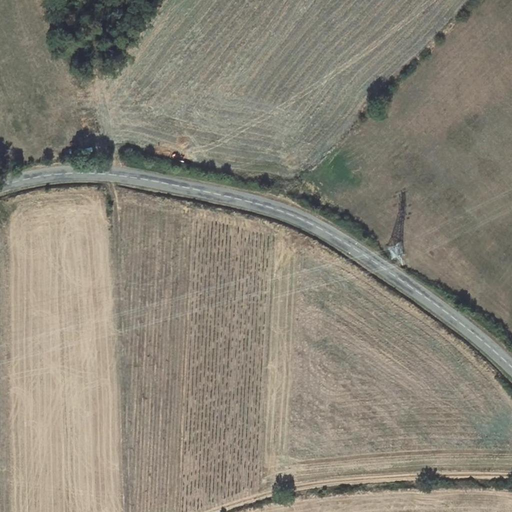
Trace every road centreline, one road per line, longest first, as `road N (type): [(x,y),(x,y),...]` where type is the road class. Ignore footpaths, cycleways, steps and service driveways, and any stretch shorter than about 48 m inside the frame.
road 1 (tertiary): [(0,186),(103,172),(292,214),(425,298),(511,368)]
road 2 (track): [(511,482),(295,487),(221,511)]
